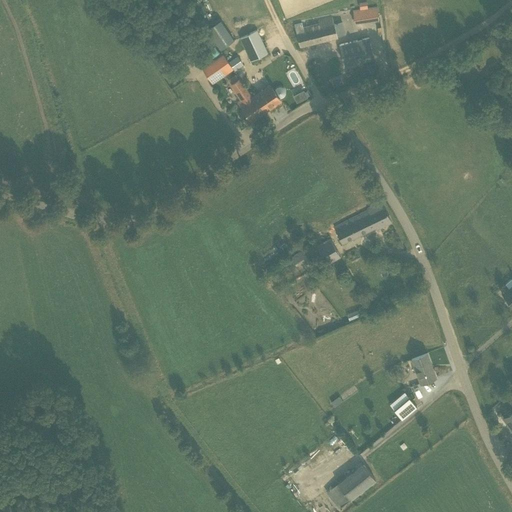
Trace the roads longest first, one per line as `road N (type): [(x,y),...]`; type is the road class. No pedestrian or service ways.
road 1 (unclassified): [(511,483),(477,418),(415,246),(324,103)]
road 2 (unclassified): [(324,103),(140,216),(101,219),(0,195)]
road 3 (track): [(324,103),(419,64),(511,3)]
